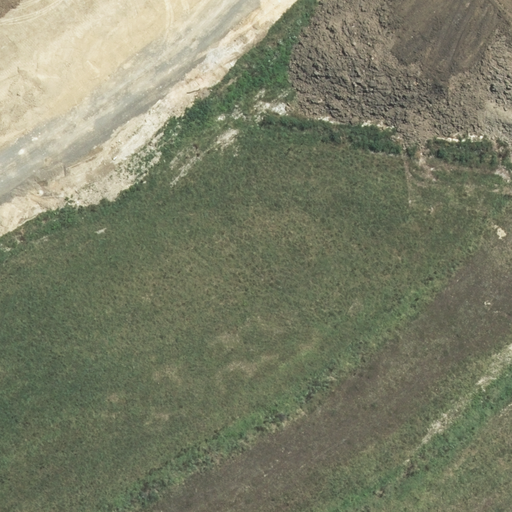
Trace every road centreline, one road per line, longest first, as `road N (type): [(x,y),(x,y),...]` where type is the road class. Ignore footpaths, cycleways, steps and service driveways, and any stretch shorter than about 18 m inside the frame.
road 1 (unknown): [(511,273),(404,377),(195,511)]
road 2 (unknown): [(0,95),(142,0)]
